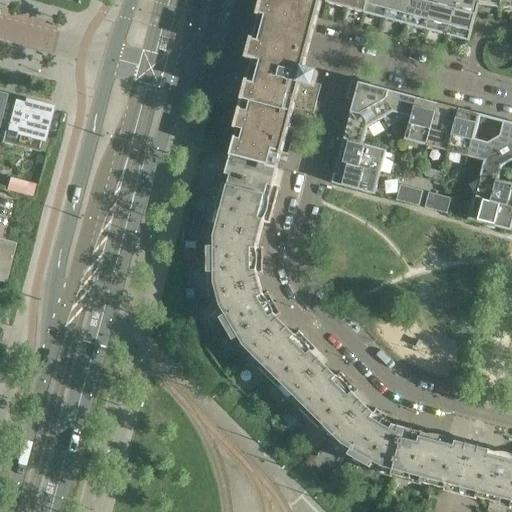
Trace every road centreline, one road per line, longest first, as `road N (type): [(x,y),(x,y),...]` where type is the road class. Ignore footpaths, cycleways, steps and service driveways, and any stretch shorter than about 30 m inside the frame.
road 1 (residential): [(342,52),(294,254),(300,289),(396,394),(511,425)]
road 2 (secondary): [(127,66),(9,511)]
road 3 (secondary): [(58,511),(175,80)]
road 4 (residential): [(511,100),(342,52)]
road 5 (residential): [(127,66),(0,31)]
